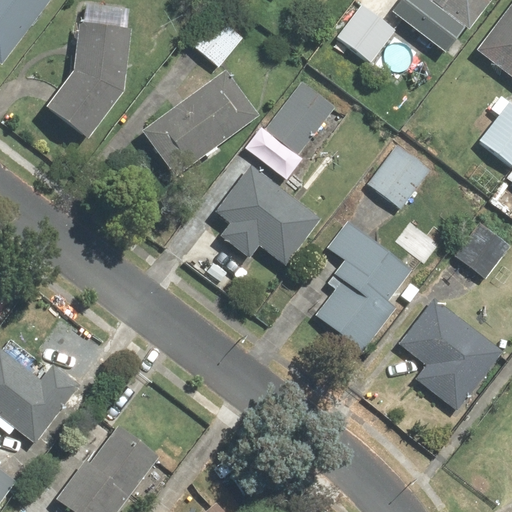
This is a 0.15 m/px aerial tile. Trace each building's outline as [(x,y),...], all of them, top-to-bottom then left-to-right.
[(0,0),(0,64),(50,0),(0,0)] [(271,0),(245,0),(262,12),(271,0)] [(426,0),(466,31),(490,0),(426,0)] [(511,2),(475,51),(511,79),(511,2)] [(395,29),(361,5),(336,40),(370,64),(395,29)] [(245,45),(209,14),(186,41),(222,72),(245,45)] [(72,72),(44,108),(85,140),(123,91),(131,31),(78,25),(72,72)] [(225,71),(140,132),(173,179),(259,118),(225,71)] [(337,108),(302,80),(264,128),(299,156),(337,108)] [(511,167),(511,108),(508,106),(479,144),(511,169),(511,167)] [(428,172),(397,149),(369,188),(400,210),(428,172)] [(319,218),(248,167),(215,213),(229,223),(219,237),(249,260),(258,248),(284,266),(319,218)] [(511,185),(499,205),(511,213),(511,185)] [(333,290),(313,316),(362,354),(397,310),(388,303),(412,272),(346,222),(325,249),(342,263),(325,284),(333,290)] [(511,251),(479,226),(451,260),(484,285),(511,251)] [(500,351),(433,300),(398,345),(424,365),(414,379),(454,410),(500,351)] [(0,349),(0,419),(33,445),(78,386),(51,365),(40,380),(0,349)] [(113,423),(54,501),(68,511),(117,511),(159,458),(113,423)] [(0,508),(19,484),(0,469),(0,508)]
